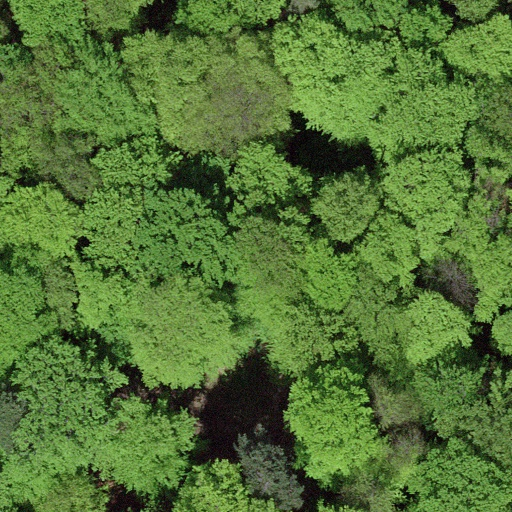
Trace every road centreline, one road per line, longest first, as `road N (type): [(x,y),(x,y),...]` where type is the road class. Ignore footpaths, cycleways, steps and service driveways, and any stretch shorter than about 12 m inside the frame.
road 1 (track): [(298,0),(282,285),(283,467),(246,511)]
road 2 (track): [(0,404),(129,410),(283,467),(297,511)]
